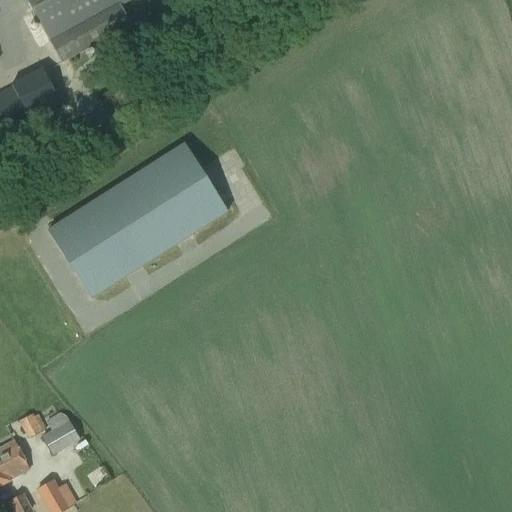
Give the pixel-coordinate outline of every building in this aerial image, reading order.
[(25,0),(49,42),(119,3),(124,0),(25,0)] [(119,3),(49,42),(61,63),(130,24),(119,3)] [(41,70),(10,86),(30,124),(61,108),(41,70)] [(29,122),(10,88),(0,93),(0,124),(6,135),(29,122)] [(227,213),(183,145),(47,231),(90,300),(227,213)] [(42,433),(32,416),(18,422),(27,440),(42,433)] [(80,441),(65,417),(48,427),(51,433),(40,438),(50,457),(80,441)] [(0,484),(29,471),(15,443),(0,450),(0,484)] [(57,489),(52,480),(36,490),(48,511),(60,511),(74,505),(64,486),(57,489)] [(28,511),(29,511),(21,496),(9,502),(14,511),(28,511)]
